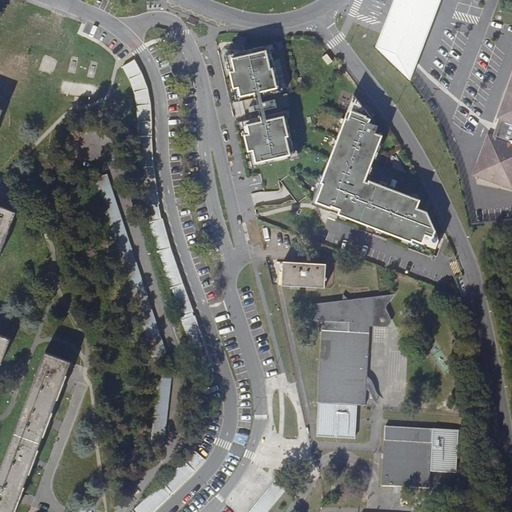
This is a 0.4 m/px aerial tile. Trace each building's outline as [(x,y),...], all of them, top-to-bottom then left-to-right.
[(441,0),(395,0),(377,47),(410,82),(441,0)] [(274,45),(276,51),(283,50),(284,49),(281,42),(274,45)] [(244,51),(244,50),(224,47),(220,49),(225,70),(229,69),(226,55),(244,51)] [(244,51),(226,55),(229,69),(236,102),(241,101),(243,108),(248,107),(250,119),(245,120),(242,121),(253,167),(286,160),(285,156),(292,154),(282,110),(281,110),(281,107),(288,105),(285,92),(278,94),(277,91),(278,91),(271,61),(269,50),(263,52),(262,47),(244,51)] [(333,61),(327,54),(320,59),(326,66),(333,61)] [(153,170),(151,136),(151,123),(151,105),(146,84),(143,76),(134,59),(122,67),(131,84),(136,104),(137,112),(137,122),(137,131),(137,137),(139,175),(145,206),(159,204),(153,170)] [(271,61),(278,91),(284,89),(278,59),(271,61)] [(475,173),(511,186),(511,81),(498,119),(501,120),(495,138),(488,136),(475,173)] [(369,115),(354,94),(336,140),(339,140),(331,161),(328,161),(312,204),(330,211),(330,210),(339,214),(360,222),(361,222),(390,233),(390,234),(411,242),(413,239),(421,242),(419,245),(436,251),(440,241),(426,213),(416,209),(419,200),(369,181),(368,182),(364,181),(382,135),(373,132),(376,124),(372,123),(367,121),(369,115)] [(150,346),(155,362),(168,358),(110,184),(107,174),(95,179),(118,251),(135,301),(150,346)] [(0,253),(16,212),(2,208),(0,206),(0,253)] [(169,242),(162,219),(148,222),(158,258),(170,294),(180,318),(193,312),(175,261),(169,242)] [(282,285),(324,288),(326,264),(283,262),(282,285)] [(373,305),(348,306),(348,304),(347,297),(344,304),(343,306),(318,306),(316,316),(325,317),(325,319),(322,319),(317,402),(338,404),(338,405),(319,404),(316,435),(354,438),(356,406),(344,405),(345,404),(365,405),(369,332),(369,329),(372,329),(373,305)] [(398,303),(348,304),(348,306),(373,305),(372,329),(369,329),(369,332),(384,333),(387,333),(390,331),(392,328),(392,326),(391,323),(390,320),(388,311),(390,308),(398,303)] [(316,316),(318,306),(343,306),(344,304),(317,304),(314,319),(322,319),(325,319),(325,317),(316,316)] [(209,358),(194,316),(181,321),(198,371),(211,367),(209,358)] [(11,339),(0,335),(0,364),(1,365),(11,339)] [(0,511),(14,511),(18,502),(22,492),(61,390),(71,363),(44,353),(22,410),(0,469),(0,511)] [(150,446),(163,447),(165,430),(172,372),(159,371),(157,390),(150,446)] [(431,429),(385,426),(381,486),(428,488),(430,458),(431,458),(430,471),(454,472),(457,430),(433,429),(431,451),(430,451),(431,429)] [(194,472),(205,460),(194,451),(187,459),(162,483),(172,493),(194,472)] [(268,511),(287,489),(276,480),(249,511),(268,511)] [(152,511),(157,507),(169,496),(159,485),(133,511),(132,511),(152,511)]
